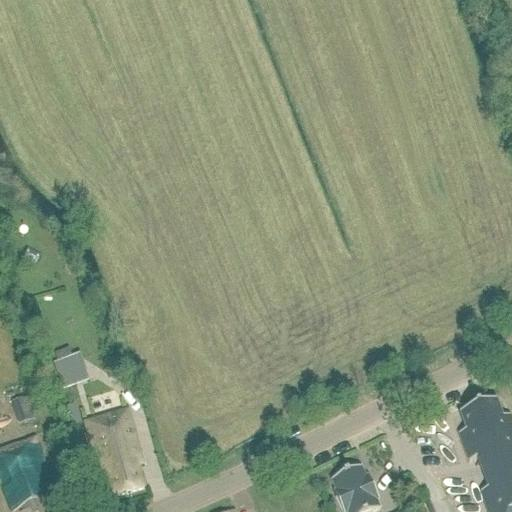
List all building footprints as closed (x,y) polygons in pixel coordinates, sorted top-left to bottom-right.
[(404,7),(416,41),(433,35),(420,1),(404,7)] [(77,385),(68,360),(54,365),(63,390),(77,385)] [(502,421),(496,404),(460,417),(466,434),(458,437),(469,466),(477,463),(488,493),(480,496),(485,511),(511,511),(511,424),(510,418),(502,421)] [(144,492),(137,469),(143,468),(127,414),(85,426),(101,480),(108,478),(114,500),(144,492)] [(0,428),(3,438),(28,431),(23,416),(0,422),(0,428)] [(56,511),(48,490),(55,487),(36,440),(0,453),(0,488),(9,511),(56,511)] [(335,500),(340,511),(379,511),(360,470),(331,484),(338,499),(335,500)]
